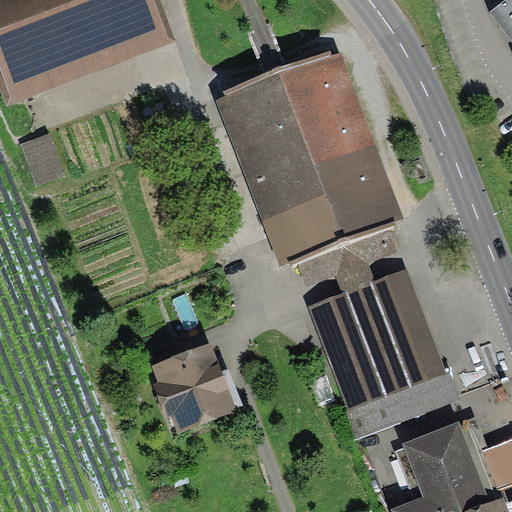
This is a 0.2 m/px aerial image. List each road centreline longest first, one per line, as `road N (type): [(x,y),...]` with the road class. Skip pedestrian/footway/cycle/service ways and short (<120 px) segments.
road 1 (track): [(200,88),(316,46),(353,51),(422,242)]
road 2 (primary): [(370,0),(423,83),(511,302)]
